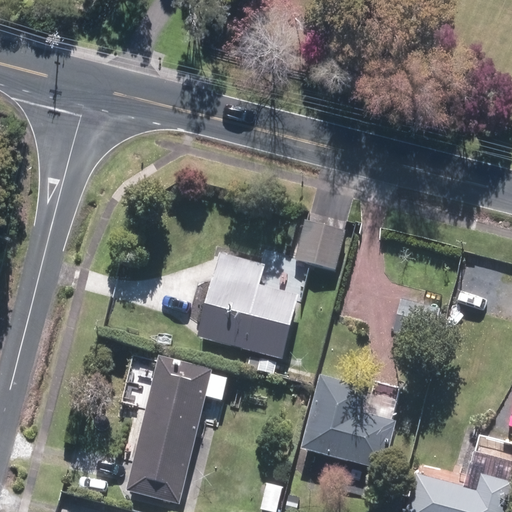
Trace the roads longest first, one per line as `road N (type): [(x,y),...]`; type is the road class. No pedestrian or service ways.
road 1 (tertiary): [(511,193),(93,86)]
road 2 (residential): [(0,409),(93,86)]
